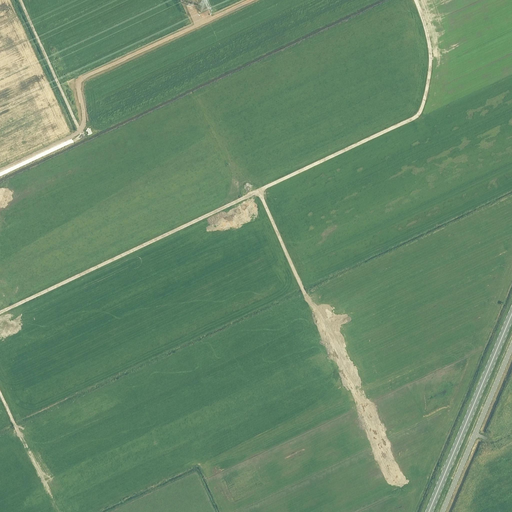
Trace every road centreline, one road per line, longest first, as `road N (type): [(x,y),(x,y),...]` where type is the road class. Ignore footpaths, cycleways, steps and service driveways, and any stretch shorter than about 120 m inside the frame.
road 1 (track): [(414,0),(430,54),(416,116),(0,312)]
road 2 (track): [(20,0),(81,132),(0,175)]
road 3 (primary): [(428,511),(511,312)]
road 4 (unclassified): [(442,511),(511,345)]
